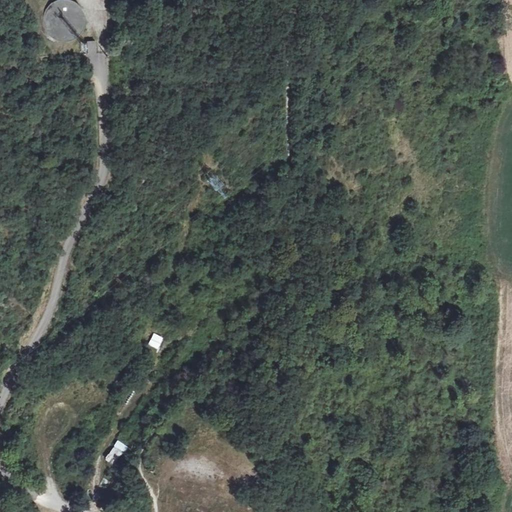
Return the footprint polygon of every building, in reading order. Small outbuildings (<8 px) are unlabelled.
[(85,21),(85,14),(82,8),(78,3),(72,0),(56,0),(52,2),(47,7),(44,13),(44,20),(45,27),(48,32),(54,37),(60,39),(67,40),(74,38),(79,34),(83,28),(85,21)] [(87,41),(88,53),(96,53),(95,40),(87,41)] [(148,343),(158,348),(163,337),(153,333),(148,343)] [(128,447),(118,440),(115,443),(126,451),(128,447)] [(104,458),(111,464),(122,453),(114,447),(104,458)]
